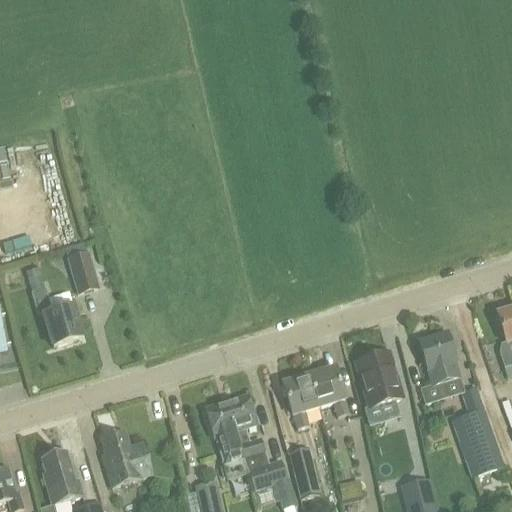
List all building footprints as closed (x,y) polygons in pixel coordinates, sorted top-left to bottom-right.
[(64,253),(77,299),(100,292),(89,255),(85,256),(83,247),(64,253)] [(31,296),(45,291),(38,271),(25,274),(31,296)] [(42,316),(43,318),(53,351),(83,342),(73,309),(71,310),(52,316),(48,304),(45,291),(31,296),(37,317),(42,316)] [(500,358),(504,372),(511,369),(511,313),(497,318),(506,346),(502,347),(500,358)] [(460,381),(447,338),(419,346),(433,389),(460,381)] [(388,356),(356,366),(370,412),(402,402),(388,356)] [(335,372),(309,380),(319,411),(333,407),(337,421),(349,417),(344,403),(335,372)] [(319,411),(309,380),(283,388),(293,419),(298,433),(308,430),(304,416),(319,411)] [(476,391),(462,397),(468,418),(451,424),(472,482),(504,470),(476,391)] [(236,437),(248,477),(255,495),(275,489),(281,511),(292,511),(298,510),(289,484),(287,484),(281,464),(269,468),(260,442),(250,446),(246,434),(256,431),(247,399),(226,406),(236,437)] [(248,477),(236,437),(226,406),(205,412),(215,444),(216,444),(224,466),(221,467),(227,484),(248,477)] [(113,492),(152,479),(141,446),(128,451),(123,437),(103,444),(107,457),(102,459),(113,492)] [(321,500),(310,452),(288,457),(300,506),(321,500)] [(78,484),(72,485),(64,456),(44,462),(48,477),(43,478),(51,509),(82,500),(78,484)] [(0,507),(9,505),(10,511),(23,511),(18,497),(14,498),(6,472),(0,474),(0,507)] [(405,511),(436,511),(430,482),(400,490),(405,511)] [(361,498),(358,483),(337,488),(340,503),(361,498)] [(221,511),(217,490),(216,485),(195,490),(196,495),(188,497),(191,511),(221,511)]
